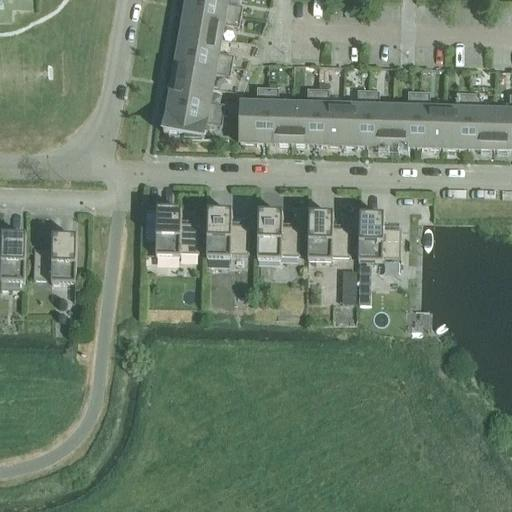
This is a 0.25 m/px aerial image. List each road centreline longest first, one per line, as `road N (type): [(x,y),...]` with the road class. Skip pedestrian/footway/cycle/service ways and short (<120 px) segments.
road 1 (residential): [(511,182),(120,171)]
road 2 (unclassified): [(119,201),(91,416),(61,452),(0,473)]
road 3 (tertiary): [(99,170),(128,0)]
